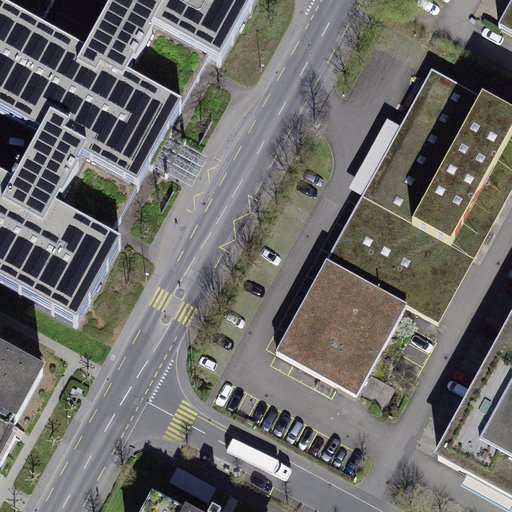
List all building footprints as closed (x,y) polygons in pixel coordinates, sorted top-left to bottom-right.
[(0,0),(0,287),(79,331),(258,0),(0,0)] [(511,119),(428,74),(276,355),(367,404),(511,136),(511,119)] [(511,495),(511,334),(444,458),(511,495)] [(0,412),(32,430),(64,370),(0,336),(0,412)] [(0,412),(0,483),(32,430),(0,412)] [(192,511),(156,493),(145,511),(192,511)]
